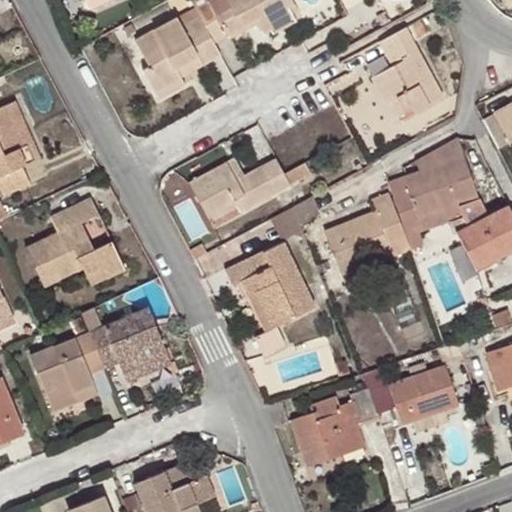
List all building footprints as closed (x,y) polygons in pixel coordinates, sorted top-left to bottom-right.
[(210,2),(195,9),(200,18),(213,42),(253,22),(261,36),(291,20),(286,10),(294,6),(290,0),(223,0),(227,9),(216,14),(210,2)] [(201,64),(220,54),(213,42),(200,18),(182,28),(176,19),(136,41),(148,66),(144,69),(156,92),(183,77),(177,66),(197,56),(201,64)] [(408,28),(382,43),(389,56),(399,52),(404,61),(395,66),(380,74),(394,100),(392,101),(400,115),(415,108),(417,112),(445,96),(408,28)] [(389,56),(368,67),(387,103),(392,101),(394,100),(380,74),(395,66),(404,61),(399,52),(389,56)] [(16,103),(6,107),(24,146),(27,144),(36,164),(42,161),(16,103)] [(511,106),(496,116),(511,144),(511,143),(511,106)] [(24,146),(6,107),(0,109),(0,190),(3,198),(30,187),(23,169),(36,164),(27,144),(24,146)] [(457,137),(424,156),(429,169),(443,210),(451,208),(478,199),(457,137)] [(416,161),(419,173),(429,169),(424,156),(416,161)] [(237,178),(229,163),(192,183),(211,223),(239,208),(241,212),(292,185),(291,184),(286,174),(277,158),(237,178)] [(286,174),(291,184),(312,173),(306,163),(286,174)] [(419,173),(390,185),(409,238),(422,234),(417,219),(443,210),(429,169),(419,173)] [(342,273),(371,263),(393,254),(395,259),(411,251),(390,195),(373,202),(377,213),(327,234),(342,273)] [(292,207),(299,223),(319,216),(312,196),(292,207)] [(453,220),(477,270),(511,253),(511,213),(509,209),(486,220),(478,199),(451,208),(455,220),(453,220)] [(101,269),(107,279),(126,271),(113,241),(93,250),(81,223),(100,215),(93,200),(51,219),(57,234),(26,247),(42,278),(57,271),(60,279),(84,269),(87,275),(101,269)] [(282,237),(301,229),(299,223),(292,207),(272,218),(282,237)] [(241,212),(239,208),(211,223),(213,227),(241,212)] [(417,219),(421,231),(453,220),(455,220),(451,208),(443,210),(417,219)] [(241,283),(247,296),(254,293),(271,328),(265,331),(255,337),(263,356),(286,345),(277,326),(316,307),(285,243),(226,272),(232,287),(241,283)] [(376,277),(371,263),(342,273),(348,288),(376,277)] [(93,285),(107,279),(101,269),(87,275),(93,285)] [(57,271),(42,278),(45,286),(60,279),(57,271)] [(254,293),(247,296),(265,331),(271,328),(254,293)] [(0,330),(13,324),(0,294),(0,330)] [(88,333),(103,370),(117,364),(122,372),(139,365),(145,374),(170,363),(147,308),(100,327),(91,310),(80,315),(88,333)] [(89,376),(103,370),(88,333),(31,357),(55,412),(78,402),(74,393),(93,385),(89,376)] [(511,345),(489,354),(499,383),(509,379),(511,385),(511,345)] [(126,382),(145,374),(139,365),(122,372),(126,382)] [(382,367),(366,372),(371,387),(387,382),(382,367)] [(387,382),(371,387),(379,412),(395,407),(401,424),(458,405),(446,367),(389,386),(387,382)] [(0,378),(0,442),(24,432),(1,378),(0,378)] [(501,391),(511,387),(511,385),(509,379),(499,383),(501,391)] [(74,393),(78,402),(97,394),(93,385),(74,393)] [(379,412),(371,387),(352,393),(354,401),(340,406),(336,399),(311,407),(313,412),(294,420),(309,465),(363,447),(354,414),(359,414),(362,421),(381,415),(379,412)] [(181,511),(198,504),(216,496),(208,477),(192,483),(184,465),(136,485),(146,511),(181,511)] [(114,511),(108,494),(68,510),(68,511),(114,511)]
